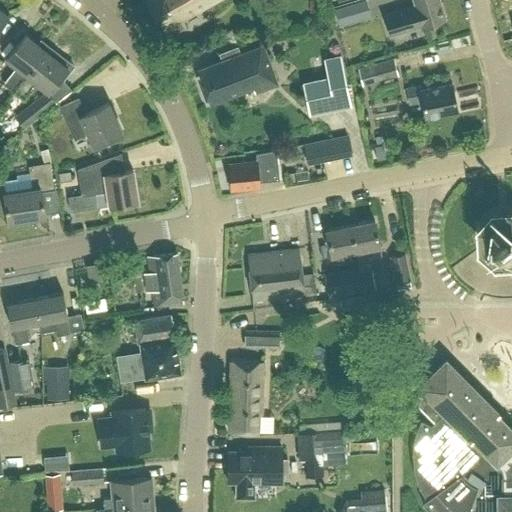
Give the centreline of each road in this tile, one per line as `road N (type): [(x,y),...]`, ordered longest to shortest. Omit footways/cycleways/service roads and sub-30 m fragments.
road 1 (residential): [(205,218),(495,152),(503,143),(499,81)]
road 2 (residential): [(195,511),(205,218)]
road 3 (residential): [(205,218),(192,153),(167,94),(133,44),(80,0)]
road 4 (residential): [(0,262),(205,218)]
